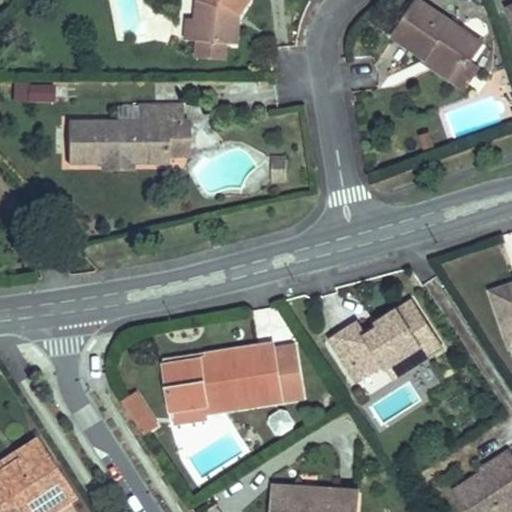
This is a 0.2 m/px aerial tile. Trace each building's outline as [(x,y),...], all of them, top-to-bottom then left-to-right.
[(109,0),(115,37),(146,33),(142,0),(109,0)] [(196,58),(225,60),(226,43),(230,43),(232,17),(235,12),(239,15),(249,0),(197,0),(196,19),(194,40),(198,41),(196,58)] [(419,1),(394,37),(425,59),(428,55),(459,76),(469,62),(482,44),(419,1)] [(230,43),(237,44),(239,15),(235,12),(232,17),(230,43)] [(186,40),(194,40),(196,19),(188,18),(186,40)] [(423,61),(465,90),(478,69),(469,62),(459,76),(428,55),(425,59),(423,61)] [(29,102),(53,102),(53,86),(29,86),(29,102)] [(68,123),(68,162),(102,162),(120,162),(120,156),(128,156),(129,162),(132,162),(168,161),(168,154),(168,122),(183,121),(183,120),(183,105),(141,106),(141,122),(117,122),(68,123)] [(117,122),(141,122),(141,106),(117,106),(117,122)] [(168,122),(168,154),(188,154),(188,120),(183,120),(183,121),(168,122)] [(103,168),(132,168),(132,162),(129,162),(128,156),(120,156),(120,162),(102,162),(103,168)] [(274,181),(287,181),(287,158),(274,158),(274,181)] [(511,276),(481,287),(494,329),(511,323),(511,276)] [(320,324),(344,364),(369,351),(372,356),(387,347),(392,355),(413,342),(407,333),(420,326),(395,285),(362,305),(366,311),(351,320),(347,314),(344,309),(320,324)] [(347,314),(351,320),(366,311),(362,305),(347,314)] [(511,323),(494,329),(499,344),(511,339),(511,323)] [(420,326),(407,333),(413,342),(426,335),(420,326)] [(295,339),(275,342),(282,392),(302,389),(295,339)] [(170,365),(176,409),(261,397),(262,406),(284,403),(282,392),(275,342),(211,351),(212,359),(170,365)] [(211,413),(262,406),(261,397),(176,409),(177,416),(179,429),(213,424),(211,413)] [(118,407),(131,427),(143,419),(130,399),(118,407)] [(143,419),(131,427),(138,438),(150,431),(143,419)] [(0,470),(0,511),(48,511),(71,497),(33,439),(15,451),(19,458),(0,470)] [(0,461),(0,470),(19,458),(15,451),(0,461)] [(481,476),(510,457),(506,452),(478,470),(481,476)] [(501,511),(511,505),(511,459),(510,457),(481,476),(449,497),(459,511),(501,511)] [(271,492),(269,511),(353,511),(354,496),(271,492)]
